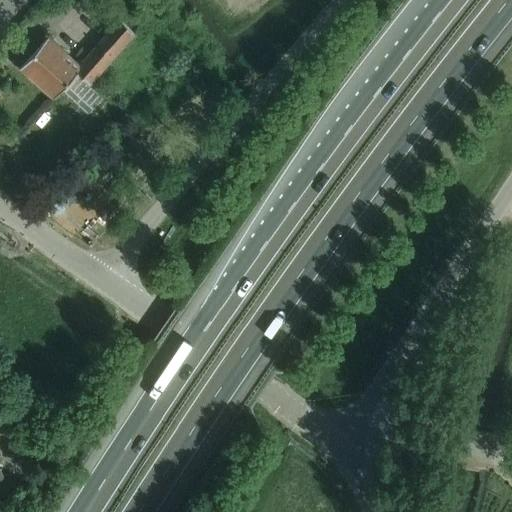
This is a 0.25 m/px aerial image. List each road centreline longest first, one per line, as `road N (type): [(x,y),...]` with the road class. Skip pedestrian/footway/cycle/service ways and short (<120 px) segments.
road 1 (motorway): [(141,511),(245,351),(511,0)]
road 2 (motorway): [(450,0),(207,325),(86,511)]
road 3 (unclassified): [(100,277),(340,0)]
road 4 (unclassified): [(336,445),(511,190)]
road 5 (tertiary): [(336,445),(100,277)]
road 6 (tertiary): [(100,277),(0,206)]
